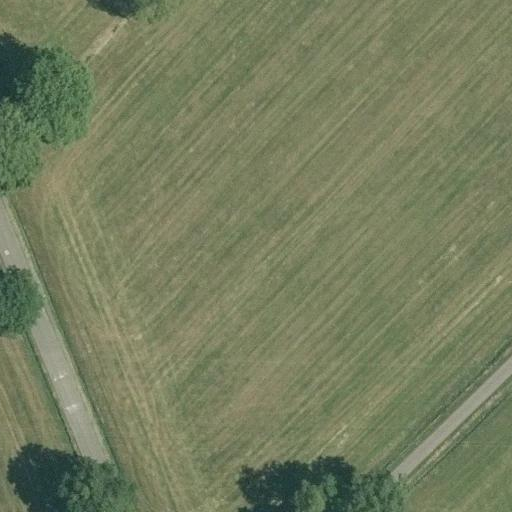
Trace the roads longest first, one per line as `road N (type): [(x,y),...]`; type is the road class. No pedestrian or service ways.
road 1 (unclassified): [(115,511),(0,223)]
road 2 (unclassified): [(358,511),(511,362)]
